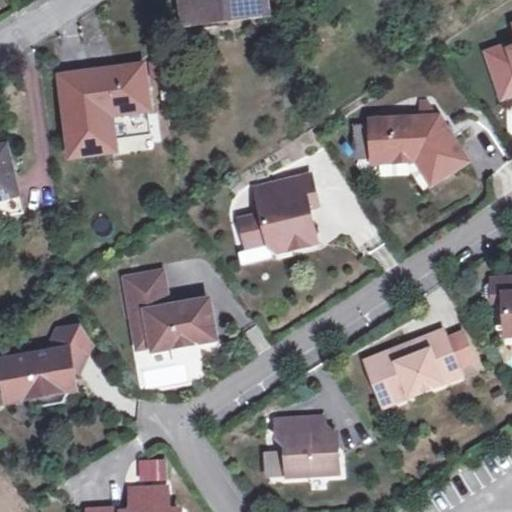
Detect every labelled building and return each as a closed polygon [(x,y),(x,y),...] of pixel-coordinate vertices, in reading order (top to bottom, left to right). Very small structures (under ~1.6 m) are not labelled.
[(191,10),(193,23),(266,12),(264,0),(183,0),(185,10),(191,10)] [(186,24),(193,23),(191,10),(185,10),(186,24)] [(511,45),(488,54),(503,99),(511,96),(511,87),(503,82),(498,68),(504,54),(511,50),(511,45)] [(511,50),(504,54),(498,68),(503,82),(511,87),(511,50)] [(142,71),(63,82),(73,157),(114,150),(109,114),(147,107),(142,71)] [(420,118),(440,117),(428,102),(420,102),(420,118)] [(441,134),(440,117),(420,118),(372,120),(373,163),(416,162),(432,186),(469,163),(453,137),(446,142),(441,134)] [(152,138),(123,140),(123,151),(152,149),(152,138)] [(0,149),(0,220),(24,214),(6,148),(0,149)] [(500,196),(511,190),(511,163),(490,173),(500,196)] [(270,243),(271,249),(291,244),(293,250),(312,245),(318,238),(310,210),(319,207),(311,176),(271,185),(273,192),(258,196),(262,215),(241,220),(248,248),(270,243)] [(278,253),(293,250),(291,244),(271,249),(278,253)] [(126,279),(134,320),(148,318),(154,346),(154,351),(217,340),(210,301),(182,306),(181,300),(168,302),(163,273),(126,279)] [(504,282),(493,282),(494,302),(506,301),(504,282)] [(148,318),(134,320),(139,349),(154,346),(148,318)] [(80,327),(66,329),(85,359),(92,345),(80,327)] [(49,355),(2,363),(3,373),(0,379),(0,388),(6,392),(8,403),(31,399),(47,396),(64,404),(70,392),(77,390),(73,372),(78,374),(85,359),(66,329),(60,331),(49,355)] [(444,332),(367,362),(381,398),(407,387),(410,396),(461,377),(458,368),(447,341),(444,332)] [(463,335),(447,341),(458,368),(473,362),(463,335)] [(407,387),(381,398),(384,407),(410,396),(407,387)] [(47,396),(31,399),(32,410),(64,404),(47,396)] [(339,474),(337,434),(325,435),(324,419),(277,422),(278,439),(286,438),(289,477),(339,474)] [(142,484),(171,482),(170,459),(140,461),(142,484)] [(106,511),(167,511),(167,490),(132,491),(132,511),(123,511),(106,511)]
